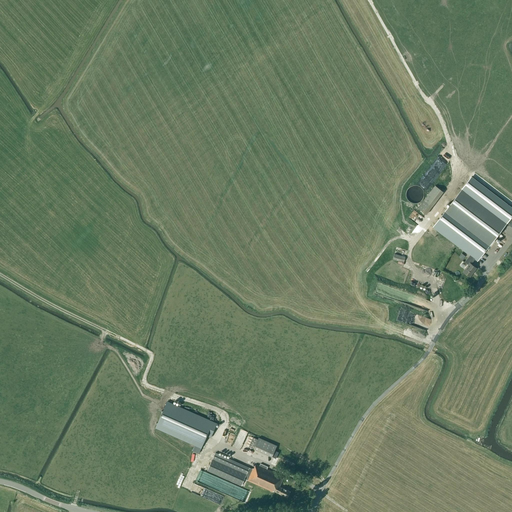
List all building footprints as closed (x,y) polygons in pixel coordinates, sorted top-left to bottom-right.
[(511,208),(471,178),(433,228),(469,256),(464,262),(468,265),(463,272),(470,277),(476,268),(471,264),(475,260),(477,262),(489,246),(511,215),(511,208)] [(418,208),(426,215),(443,192),(435,186),(418,208)] [(420,199),(420,187),(411,187),(411,199),(420,199)] [(417,223),(420,223),(420,211),(412,211),(412,218),(412,221),(417,221),(417,223)] [(392,259),(403,263),(405,257),(394,254),(392,259)] [(167,401),(155,428),(201,448),(207,436),(211,437),(217,423),(167,401)] [(233,446),(241,449),(248,430),(240,427),(233,446)] [(277,446),(259,438),(254,449),(272,457),(277,446)] [(273,491),(288,497),(290,491),(280,487),(284,477),(267,469),(268,467),(260,464),(259,466),(255,464),(253,469),(252,469),(215,453),(207,471),(270,499),(273,491)]
